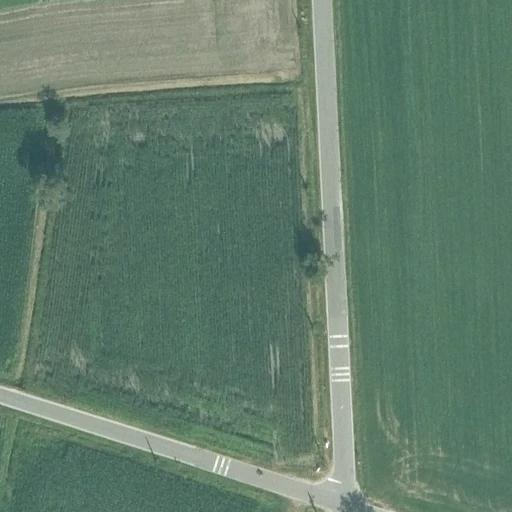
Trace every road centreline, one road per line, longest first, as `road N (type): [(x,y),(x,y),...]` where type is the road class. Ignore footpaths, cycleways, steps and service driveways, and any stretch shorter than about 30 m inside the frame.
road 1 (unclassified): [(345,508),(322,0)]
road 2 (unclassified): [(345,508),(0,397)]
